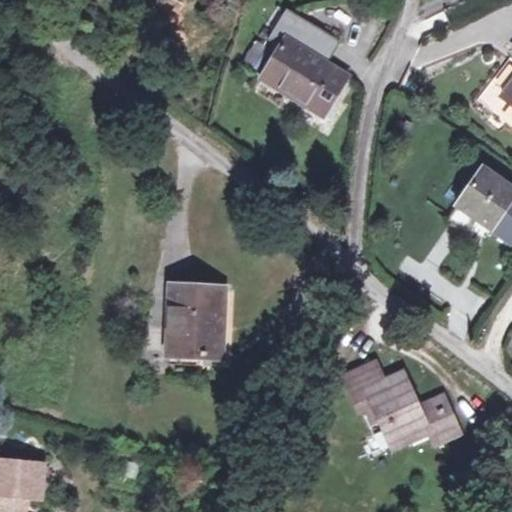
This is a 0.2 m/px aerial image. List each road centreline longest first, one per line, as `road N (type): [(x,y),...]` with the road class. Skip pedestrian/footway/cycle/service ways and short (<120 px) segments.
road 1 (residential): [(511,386),(351,262),(374,96),(407,0)]
road 2 (track): [(351,262),(59,31),(37,0)]
